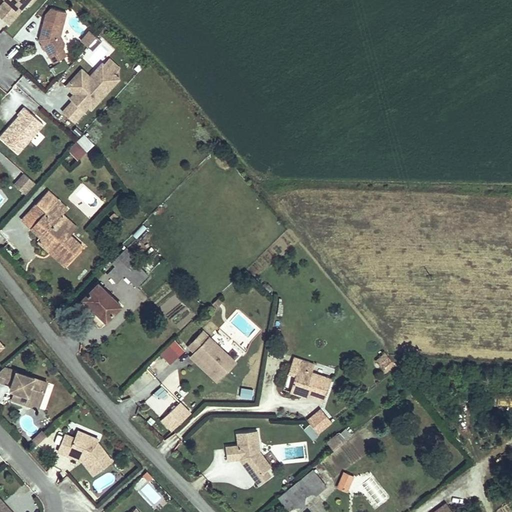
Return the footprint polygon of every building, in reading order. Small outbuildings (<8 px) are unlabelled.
[(11,0),(0,12),(0,16),(9,24),(20,11),(19,10),(26,2),(29,5),(33,0),(11,0)] [(0,7),(0,12),(11,0),(5,0),(6,0),(0,7)] [(43,44),(45,43),(47,46),(45,47),(54,63),(66,56),(63,49),(64,43),(60,36),(63,24),(45,19),(40,39),(43,44)] [(88,46),(96,36),(90,31),(81,41),(88,46)] [(56,74),(68,67),(64,59),(51,67),(56,74)] [(102,63),(89,77),(96,84),(91,90),(75,76),(66,86),(75,94),(77,96),(73,101),(63,112),(74,122),(88,106),(94,100),(97,103),(119,79),(113,74),(118,68),(109,59),(104,65),(102,63)] [(91,90),(96,84),(89,77),(81,70),(75,76),(91,90)] [(97,103),(94,100),(88,106),(91,109),(97,103)] [(0,137),(18,153),(43,124),(25,107),(18,115),(19,116),(13,123),(16,125),(12,128),(10,126),(0,137)] [(68,150),(77,160),(94,144),(84,134),(68,150)] [(24,193),(34,182),(25,174),(14,185),(24,193)] [(63,214),(68,209),(48,191),(36,204),(45,213),(31,228),(42,238),(38,241),(45,247),(48,244),(69,263),(83,247),(70,234),(56,222),(63,214)] [(45,213),(36,204),(22,220),(31,228),(45,213)] [(63,214),(56,222),(70,234),(76,227),(63,214)] [(48,244),(45,247),(65,266),(69,263),(48,244)] [(121,260),(130,268),(135,262),(138,260),(126,248),(118,257),(121,260)] [(124,275),(137,287),(148,275),(135,262),(130,268),(121,260),(108,274),(116,283),(124,275)] [(106,321),(121,306),(98,284),(83,299),(106,321)] [(213,303),(217,308),(222,303),(218,298),(213,303)] [(100,327),(106,321),(83,299),(77,305),(100,327)] [(195,353),(220,378),(235,362),(203,331),(189,347),(195,353)] [(161,354),(170,364),(185,350),(175,340),(161,354)] [(217,381),(220,378),(195,353),(191,356),(217,381)] [(386,353),(376,361),(381,368),(391,360),(386,353)] [(312,372),(314,364),(293,357),(291,366),(298,368),(295,375),(292,387),(309,392),(308,395),(324,400),(331,379),(312,372)] [(331,379),(334,371),(314,364),(312,372),(331,379)] [(291,366),(288,373),(295,375),(298,368),(291,366)] [(4,367),(0,370),(0,380),(5,383),(9,369),(4,367)] [(12,385),(17,372),(9,369),(5,383),(12,385)] [(28,404),(31,396),(41,400),(47,382),(17,372),(12,385),(17,387),(15,392),(12,399),(28,404)] [(159,398),(166,393),(162,387),(155,391),(159,398)] [(256,390),(238,387),(236,400),(254,401),(256,390)] [(28,404),(38,408),(41,400),(31,396),(28,404)] [(172,431),(191,413),(180,402),(161,419),(172,431)] [(83,404),(79,408),(83,412),(88,409),(83,404)] [(318,434),(332,422),(321,409),(307,420),(318,434)] [(309,424),(303,429),(312,440),(318,435),(309,424)] [(345,440),(351,434),(345,427),(339,433),(345,440)] [(238,445),(226,446),(227,460),(240,459),(243,458),(246,461),(243,463),(254,479),(266,470),(271,467),(259,451),(257,430),(237,432),(238,445)] [(112,461),(97,442),(99,440),(78,431),(75,438),(65,434),(58,450),(68,455),(70,451),(84,458),(83,461),(94,475),(112,461)] [(36,444),(45,437),(41,432),(32,440),(36,444)] [(344,442),(338,435),(328,443),(334,450),(344,442)] [(68,455),(83,461),(84,458),(70,451),(68,455)] [(266,470),(254,479),(259,485),(270,476),(266,470)] [(313,470),(278,498),(289,511),(294,511),(326,486),(313,470)] [(147,472),(143,475),(149,481),(152,477),(147,472)] [(350,475),(344,473),(341,481),(346,483),(350,475)] [(341,481),(338,487),(346,490),(352,477),(350,475),(346,483),(341,481)] [(138,491),(154,507),(163,498),(147,483),(138,491)] [(0,511),(11,511),(8,511),(1,504),(3,502),(0,498),(0,511)] [(11,511),(3,502),(1,504),(8,511),(11,511)] [(453,511),(446,503),(434,511),(453,511)]
